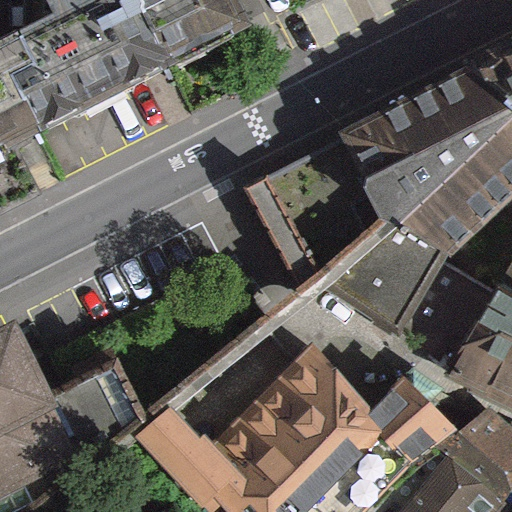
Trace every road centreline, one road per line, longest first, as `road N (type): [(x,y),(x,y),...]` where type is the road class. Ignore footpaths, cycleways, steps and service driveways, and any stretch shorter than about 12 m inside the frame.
road 1 (residential): [(511,9),(217,152)]
road 2 (residential): [(0,263),(217,152)]
